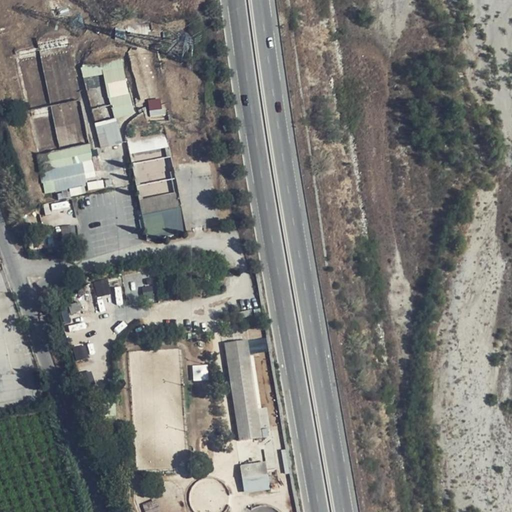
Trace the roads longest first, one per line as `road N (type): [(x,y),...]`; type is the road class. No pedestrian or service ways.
road 1 (trunk): [(343,511),(260,0)]
road 2 (trunk): [(237,0),(319,511)]
road 3 (unclassified): [(0,226),(97,511)]
